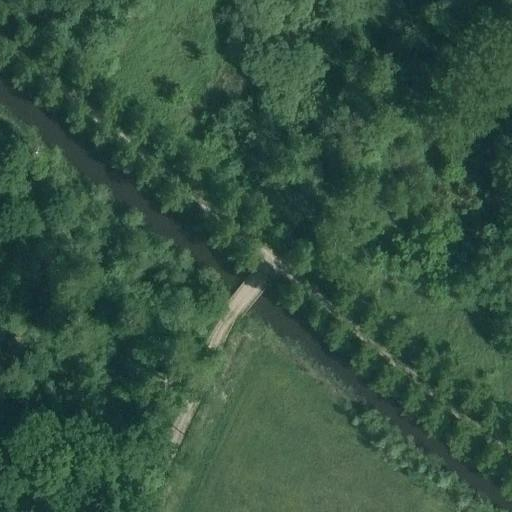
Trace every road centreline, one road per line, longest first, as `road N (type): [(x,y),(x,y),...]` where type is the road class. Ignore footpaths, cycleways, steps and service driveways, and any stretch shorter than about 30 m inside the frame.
road 1 (track): [(511,440),(281,242),(0,21)]
road 2 (track): [(219,340),(139,511)]
